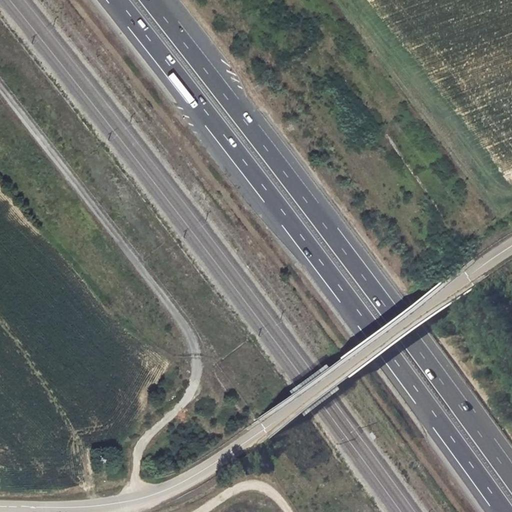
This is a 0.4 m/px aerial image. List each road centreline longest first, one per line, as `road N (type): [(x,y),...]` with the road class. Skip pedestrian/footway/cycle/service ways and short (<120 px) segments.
road 1 (motorway): [(116,0),(504,511)]
road 2 (motorway): [(511,477),(150,0)]
road 3 (unclassified): [(0,507),(127,503),(203,472),(511,245)]
